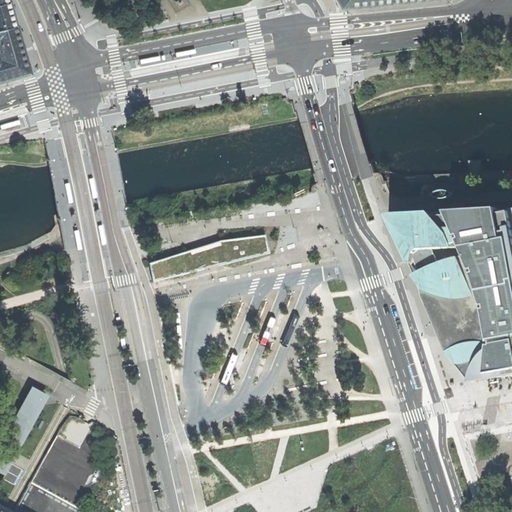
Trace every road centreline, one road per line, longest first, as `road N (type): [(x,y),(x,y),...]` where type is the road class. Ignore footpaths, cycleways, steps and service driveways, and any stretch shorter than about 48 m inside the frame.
road 1 (secondary): [(448,511),(368,257),(342,209),(299,42)]
road 2 (secondary): [(83,85),(173,511)]
road 3 (secondary): [(299,42),(254,33),(110,61),(83,85)]
road 4 (secondary): [(83,85),(111,95),(188,81),(261,65),(299,42)]
road 5 (secondary): [(299,42),(469,23)]
